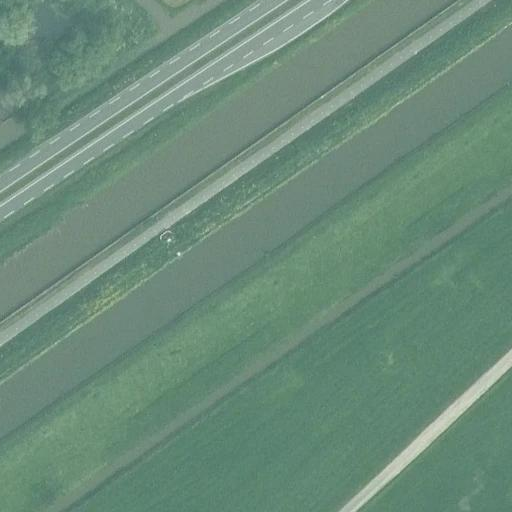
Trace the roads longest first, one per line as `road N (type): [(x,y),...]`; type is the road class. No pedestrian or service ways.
road 1 (primary): [(0,216),(320,0)]
road 2 (primary): [(278,0),(0,187)]
